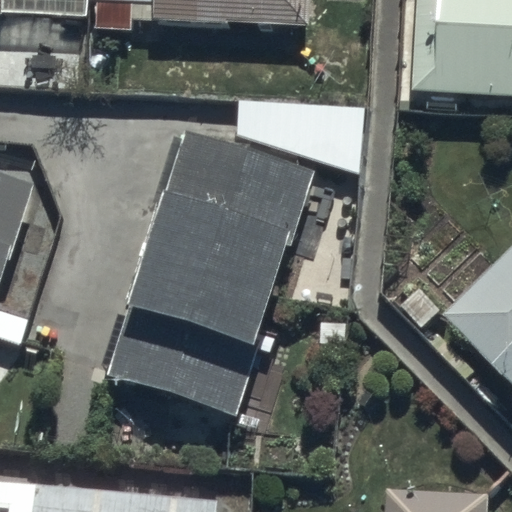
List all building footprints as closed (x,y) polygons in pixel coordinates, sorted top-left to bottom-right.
[(0,0),(0,16),(304,38),(306,0),(0,0)] [(511,0),(413,0),(408,89),(511,95),(511,0)] [(313,170),(182,127),(104,367),(235,409),(313,170)] [(0,297),(34,187),(0,176),(0,297)] [(511,243),(438,315),(511,391),(511,243)] [(219,511),(221,493),(0,472),(0,511),(219,511)]
